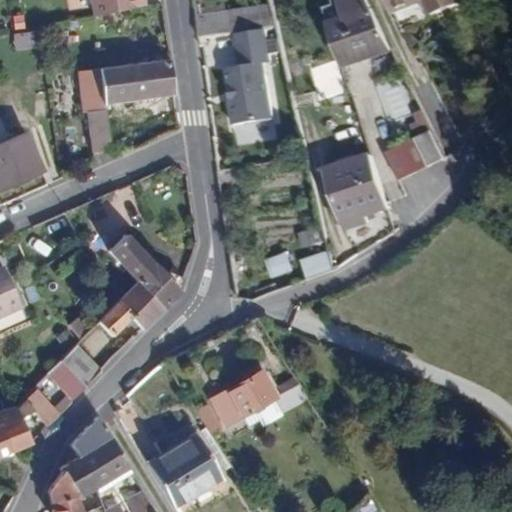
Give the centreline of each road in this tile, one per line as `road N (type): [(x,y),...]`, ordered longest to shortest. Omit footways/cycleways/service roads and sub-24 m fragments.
road 1 (residential): [(25,511),(64,430),(204,292),(214,241),(199,140)]
road 2 (residential): [(199,140),(0,223)]
road 3 (residential): [(199,140),(179,0)]
road 4 (unknown): [(101,394),(172,511)]
